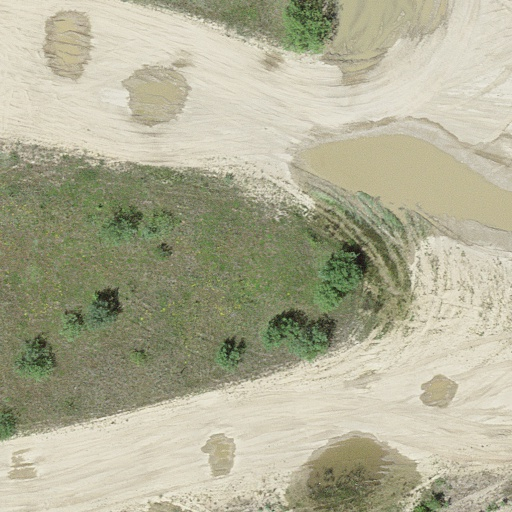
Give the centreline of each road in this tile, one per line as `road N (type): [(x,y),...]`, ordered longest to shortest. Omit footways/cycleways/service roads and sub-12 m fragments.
road 1 (track): [(0,495),(511,382)]
road 2 (track): [(0,63),(511,151)]
